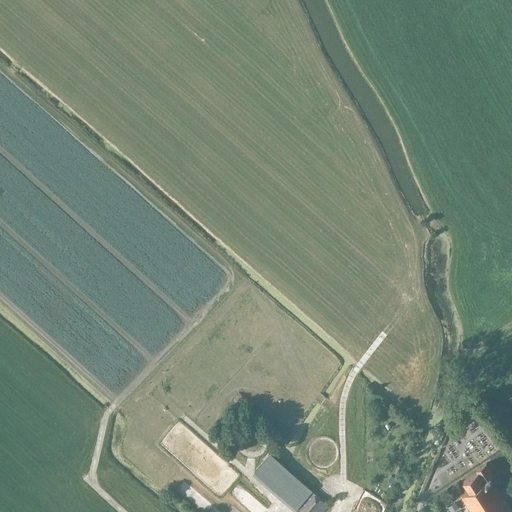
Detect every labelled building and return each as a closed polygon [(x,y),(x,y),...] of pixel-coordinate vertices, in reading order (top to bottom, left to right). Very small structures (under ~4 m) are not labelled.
[(253,427),(252,427),(250,427),(248,427),(247,428),(245,428),(244,429),(243,429),(242,430),(241,431),(240,432),(239,433),(238,434),(238,436),(237,437),(237,438),(236,439),(236,441),(236,442),(236,443),(236,444),(236,445),(236,446),(237,448),(237,449),(238,450),(238,451),(239,452),(240,453),(241,454),(242,455),(243,456),(244,456),(245,457),(247,458),(248,458),(249,459),(250,459),(252,459),(253,459),(255,459),(257,458),(259,458),(260,457),(262,455),(263,455),(264,454),(264,453),(265,452),(266,451),(266,450),(267,449),(267,448),(268,447),(268,446),(268,445),(268,444),(268,443),(268,442),(268,441),(268,439),(268,438),(267,437),(267,436),(266,435),(265,434),(265,433),(264,432),(263,431),(262,430),(261,429),(260,428),(259,428),(257,427),(254,427),(253,427)] [(321,511),(328,505),(312,491),(271,454),(253,472),(295,509),(297,508),(302,511),(321,511)] [(511,511),(511,507),(511,506),(497,485),(500,483),(487,463),(476,470),(478,472),(463,481),(470,490),(462,495),(473,511),(511,511)] [(433,476),(439,484),(446,478),(440,470),(433,476)] [(195,507),(204,498),(182,478),(173,487),(195,507)]
